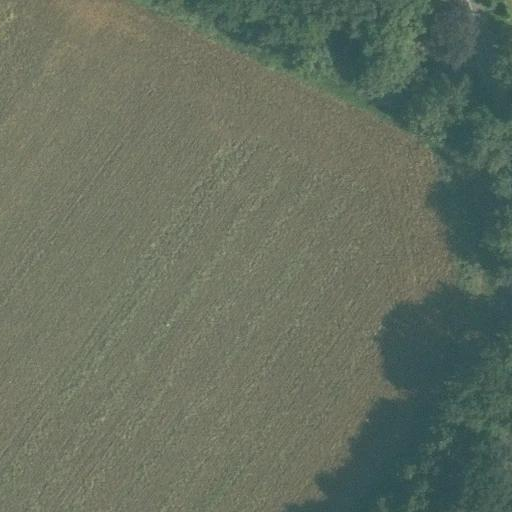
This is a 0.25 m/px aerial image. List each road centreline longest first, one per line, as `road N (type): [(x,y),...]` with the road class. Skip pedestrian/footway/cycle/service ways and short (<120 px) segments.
road 1 (tertiary): [(511,151),(462,0)]
road 2 (track): [(328,0),(454,55)]
